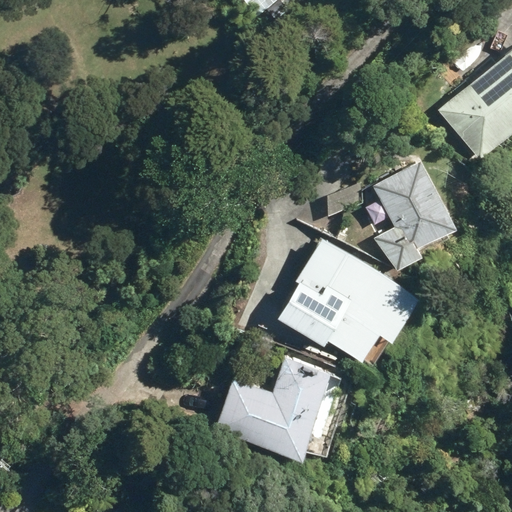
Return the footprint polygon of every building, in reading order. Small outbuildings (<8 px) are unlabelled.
[(511,49),(441,106),(481,159),(511,133),(511,49)] [(375,182),(398,224),(376,236),(399,269),(426,254),(423,247),(464,224),(425,154),(375,182)] [(390,272),(325,233),(297,280),(308,287),(292,314),(370,361),(388,330),(383,326),(408,285),(389,274),(390,272)] [(226,336),(243,342),(247,332),(229,326),(226,336)] [(218,426),(307,455),(335,370),(288,355),(277,390),(233,375),(218,426)]
